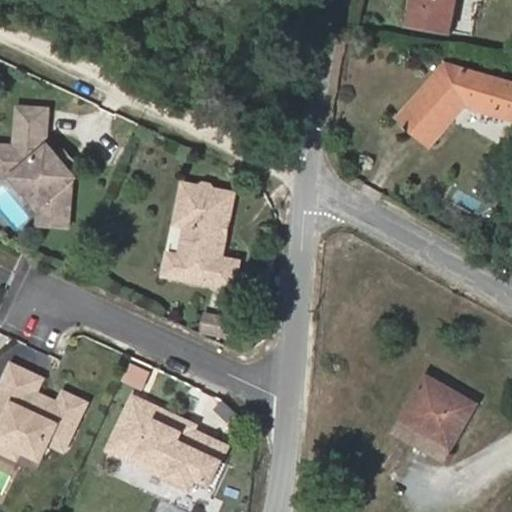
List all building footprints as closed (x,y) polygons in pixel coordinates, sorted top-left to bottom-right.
[(478,0),(418,0),(414,24),(472,36),(478,0)] [(511,80),(450,64),(403,117),(432,143),(467,105),(511,116),(511,80)] [(0,163),(9,164),(38,193),(37,215),(61,216),(63,171),(67,167),(38,136),(34,140),(35,101),(5,99),(4,139),(0,138),(0,163)] [(32,199),(38,193),(9,164),(0,163),(0,169),(3,169),(32,199)] [(174,252),(170,272),(215,282),(221,256),(204,251),(218,188),(196,183),(194,178),(188,176),(183,180),(168,176),(159,215),(170,218),(162,249),(174,252)] [(146,266),(170,272),(174,252),(162,249),(150,247),(146,266)] [(218,334),(223,316),(208,312),(203,330),(218,334)] [(44,380),(13,366),(0,393),(0,438),(0,439),(3,432),(17,438),(21,448),(43,458),(51,442),(66,449),(86,403),(68,395),(63,406),(61,410),(43,403),(38,395),(44,380)] [(448,393),(451,388),(429,375),(425,381),(448,393)] [(448,393),(425,381),(405,418),(455,446),(479,404),(451,388),(448,393)] [(63,406),(38,395),(43,403),(61,410),(63,406)] [(164,411),(135,398),(111,450),(127,457),(140,452),(152,458),(148,467),(195,488),(200,478),(213,484),(224,461),(180,441),(186,427),(162,416),(164,411)] [(197,426),(164,411),(162,416),(186,427),(180,441),(224,461),(230,447),(195,431),(197,426)] [(447,460),(455,446),(405,418),(397,432),(447,460)] [(0,439),(0,438),(0,449),(39,467),(43,458),(21,448),(17,438),(3,432),(0,439)] [(140,452),(127,457),(148,467),(152,458),(140,452)]
